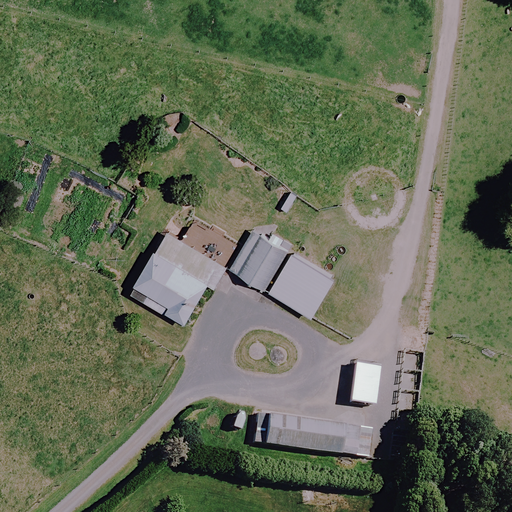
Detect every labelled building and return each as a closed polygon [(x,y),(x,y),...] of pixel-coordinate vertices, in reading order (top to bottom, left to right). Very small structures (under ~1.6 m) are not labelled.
[(289,251),(255,232),(234,270),(268,289),(289,251)] [(212,283),(160,251),(135,293),(148,301),(187,325),(212,283)] [(335,281),(295,256),(273,292),(314,317),(335,281)] [(377,369),(350,366),(346,403),(372,406),(377,369)] [(366,460),(370,423),(264,410),(261,430),(252,429),(250,446),(366,460)]
